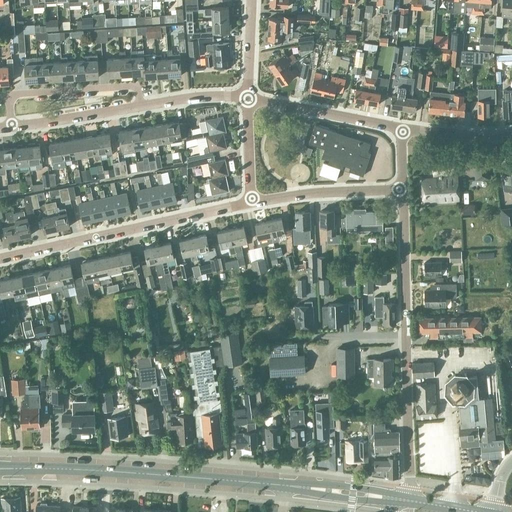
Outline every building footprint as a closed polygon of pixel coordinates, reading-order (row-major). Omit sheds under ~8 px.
[(0,0),(0,4),(3,4),(4,12),(9,11),(8,0),(0,0)] [(382,0),(382,7),(382,13),(388,14),(388,9),(392,9),(392,0),(382,0)] [(453,0),(453,13),(459,13),(460,0),(461,0),(466,1),(466,0),(453,0)] [(491,0),(478,0),(478,6),(478,11),(484,11),(485,11),(485,8),(491,8),(491,0)] [(511,23),(511,0),(502,0),(501,17),(508,18),(507,23),(511,23)] [(424,3),(418,2),(417,10),(418,10),(416,25),(429,26),(430,11),(424,11),(424,5),(425,5),(425,3),(424,3)] [(330,3),(320,3),(320,14),(329,15),(330,3)] [(357,7),(355,19),(356,20),(356,23),(361,24),(362,20),(363,20),(364,8),(357,7)] [(228,8),(212,9),(205,10),(205,16),(212,15),(212,21),(229,20),(228,8)] [(340,9),(332,9),(331,17),(340,17),(340,9)] [(398,27),(399,15),(392,14),(391,30),(397,30),(398,27)] [(315,23),(315,17),(311,17),(311,16),(293,15),(293,22),(310,23),(315,23)] [(399,15),(398,27),(399,27),(407,28),(408,16),(399,15)] [(269,19),(268,30),(292,32),(293,17),(283,16),(283,20),(269,19)] [(59,30),(58,23),(58,20),(46,21),(47,25),(47,26),(47,31),(59,30)] [(229,20),(212,21),(213,27),(206,27),(206,33),(213,33),(230,32),(229,20)] [(41,33),(47,33),(47,31),(47,26),(41,26),(41,25),(35,26),(35,34),(41,33)] [(154,27),(154,34),(166,34),(166,26),(154,27)] [(154,34),(154,27),(142,28),(142,35),(154,34)] [(292,32),(268,30),(267,42),(288,43),(289,38),(292,38),(292,32)] [(200,32),(188,33),(188,41),(201,40),(200,32)] [(452,32),(451,50),(463,51),(464,33),(452,32)] [(59,33),(48,34),(48,40),(48,41),(60,41),(59,33)] [(19,44),(18,35),(12,35),(12,44),(10,44),(11,54),(18,53),(17,44),(19,44)] [(435,36),(434,47),(447,48),(448,37),(435,36)] [(300,45),(314,43),(313,37),(299,39),(300,44),(300,45)] [(479,51),(494,52),(495,39),(480,38),(479,51)] [(199,40),(188,41),(189,56),(200,55),(199,40)] [(207,45),(207,52),(210,52),(211,57),(206,57),(206,67),(214,66),(215,69),(218,69),(218,70),(219,71),(224,71),(225,70),(225,68),(231,68),(229,43),(207,45)] [(312,50),(314,43),(300,45),(302,56),(312,50)] [(393,61),(401,62),(403,48),(395,46),(393,61)] [(358,49),(354,67),(362,68),(364,53),(363,53),(363,51),(358,49)] [(467,57),(467,51),(453,50),(452,65),(460,66),(461,57),(467,57)] [(144,57),(138,58),(137,51),(131,51),(132,58),(133,75),(145,75),(144,57)] [(132,58),(126,58),(125,52),(120,52),(120,59),(121,76),(133,75),(132,58)] [(473,52),(473,63),(482,63),(483,59),(483,52),(473,52)] [(157,78),(156,56),(156,54),(144,55),(144,57),(145,79),(157,78)] [(181,76),(180,59),(180,54),(168,55),(168,60),(169,77),(181,76)] [(286,54),(285,54),(268,66),(275,76),(287,67),(297,60),(293,54),(288,57),(286,54)] [(330,67),(338,69),(341,57),(333,54),(330,67)] [(511,61),(511,54),(496,56),(497,65),(498,68),(506,67),(506,63),(511,61)] [(85,56),(85,61),(87,78),(99,78),(97,55),(85,56)] [(168,60),(162,60),(162,55),(156,56),(157,78),(169,77),(168,60)] [(39,82),(37,57),(25,58),(25,65),(26,82),(39,82)] [(39,82),(51,81),(50,63),(43,64),(43,57),(37,57),(39,82)] [(63,80),(75,79),(74,62),(67,62),(67,57),(61,57),(61,62),(63,80)] [(7,68),(0,68),(0,84),(9,84),(9,77),(14,77),(13,59),(7,59),(7,68)] [(121,76),(120,59),(108,60),(109,77),(121,76)] [(85,61),(74,62),(75,79),(87,78),(85,61)] [(51,81),(63,80),(61,62),(50,63),(51,81)] [(310,64),(303,62),(300,77),(306,78),(310,64)] [(290,71),(287,67),(275,76),(282,86),(299,74),(294,68),(290,71)] [(322,96),(325,81),(320,80),(322,75),(315,73),(310,93),(322,96)] [(408,77),(407,84),(405,93),(405,98),(403,108),(407,109),(407,112),(415,113),(415,110),(416,110),(417,99),(411,98),(412,93),(414,78),(415,74),(409,73),(408,77)] [(424,88),(425,75),(425,74),(418,73),(416,87),(424,88)] [(371,78),(369,86),(375,87),(378,74),(371,78)] [(425,75),(424,88),(425,88),(425,90),(431,90),(432,76),(425,75)] [(407,84),(408,77),(399,76),(397,91),(399,91),(398,96),(392,95),(391,107),(390,109),(398,110),(399,108),(403,108),(405,98),(405,93),(407,84)] [(331,82),(325,81),(322,96),(334,99),(335,91),(342,93),(346,80),(337,78),(337,79),(332,77),(331,82)] [(498,96),(507,96),(506,84),(497,84),(498,96)] [(364,85),(363,85),(362,90),(356,89),(354,100),(366,103),(369,86),(364,85)] [(375,87),(369,86),(366,103),(379,105),(381,94),(374,92),(375,87)] [(480,89),(480,95),(478,95),(478,117),(489,117),(489,103),(496,103),(495,89),(480,89)] [(450,96),(450,94),(431,92),(429,112),(448,114),(449,103),(450,96)] [(464,95),(450,94),(450,96),(449,103),(448,114),(450,114),(449,115),(450,116),(455,117),(456,116),(456,115),(464,115),(465,102),(463,102),(464,95)] [(510,100),(503,101),(504,116),(511,115),(511,94),(509,95),(510,100)] [(226,133),(223,117),(200,122),(203,138),(206,137),(224,133),(226,133)] [(166,124),(170,142),(182,140),(179,122),(166,124)] [(166,124),(155,126),(158,144),(170,142),(166,124)] [(336,133),(336,132),(315,125),(310,138),(309,144),(311,144),(324,149),(321,158),(329,161),(328,165),(342,169),(343,166),(350,168),(349,172),(363,176),(369,159),(359,155),(361,150),(368,152),(370,144),(336,133)] [(158,144),(155,126),(143,128),(146,146),(153,145),(154,151),(159,150),(158,144)] [(143,128),(131,130),(134,148),(146,146),(143,128)] [(134,148),(131,130),(119,133),(122,150),(134,148)] [(206,137),(208,147),(206,148),(204,150),(205,154),(227,149),(224,133),(206,137)] [(112,144),(111,144),(109,134),(97,136),(100,154),(106,153),(107,157),(112,156),(112,152),(114,151),(112,144)] [(97,136),(85,138),(88,156),(95,155),(96,160),(101,159),(100,154),(97,136)] [(88,156),(85,138),(74,140),(77,158),(88,156)] [(74,140),(62,143),(65,160),(71,159),(72,164),(78,163),(77,158),(74,140)] [(65,160),(62,143),(50,145),(53,162),(65,160)] [(39,146),(35,146),(35,144),(27,145),(28,147),(27,147),(30,165),(36,164),(37,170),(42,169),(39,146)] [(16,149),(18,166),(30,165),(27,147),(22,148),(22,147),(21,146),(17,147),(16,148),(16,149)] [(16,149),(4,150),(6,168),(13,167),(13,171),(19,171),(18,166),(16,149)] [(173,159),(174,166),(183,164),(185,159),(184,151),(179,152),(180,158),(173,159)] [(201,155),(196,156),(187,158),(187,163),(202,160),(201,155)] [(490,179),(489,156),(475,157),(476,180),(490,179)] [(215,157),(202,160),(187,163),(187,169),(201,165),(204,177),(211,176),(212,179),(226,176),(229,175),(226,160),(216,162),(215,157)] [(433,159),(433,176),(439,176),(441,176),(457,175),(456,158),(433,159)] [(505,179),(504,180),(505,190),(508,190),(509,191),(510,193),(511,192),(511,160),(508,161),(507,163),(507,164),(503,164),(505,179)] [(125,162),(119,163),(121,175),(128,174),(125,162)] [(121,175),(119,163),(113,164),(115,176),(121,175)] [(104,173),(105,178),(113,177),(112,169),(103,170),(104,173)] [(164,186),(162,177),(161,173),(156,174),(159,187),(164,206),(178,203),(173,183),(164,186)] [(50,187),(48,175),(42,176),(44,188),(50,187)] [(226,176),(212,179),(209,180),(212,195),(230,191),(226,176)] [(439,178),(422,179),(423,204),(459,202),(457,177),(441,178),(441,176),(439,176),(439,178)] [(164,206),(159,187),(152,188),(150,180),(146,181),(148,189),(152,209),(164,206)] [(152,209),(148,189),(140,191),(138,183),(134,184),(135,192),(137,192),(141,211),(152,209)] [(33,192),(44,190),(43,184),(32,186),(33,192)] [(115,187),(111,188),(113,196),(115,196),(119,216),(127,214),(126,213),(128,212),(129,213),(131,213),(127,193),(117,196),(115,187)] [(69,191),(68,188),(59,189),(62,202),(71,200),(69,191)] [(99,191),(101,199),(103,199),(107,218),(115,216),(115,215),(117,215),(117,216),(119,216),(115,196),(113,196),(105,198),(103,190),(99,191)] [(87,194),(89,202),(91,202),(95,221),(103,219),(103,218),(105,217),(105,219),(107,218),(103,199),(101,199),(93,201),(91,193),(87,194)] [(37,194),(30,196),(33,209),(40,208),(37,194)] [(80,195),(75,196),(77,205),(79,204),(83,224),(91,222),(91,221),(93,220),(93,221),(95,221),(91,202),(89,202),(82,204),(80,195)] [(33,209),(30,196),(23,197),(27,215),(34,214),(33,209)] [(461,215),(476,214),(475,205),(460,206),(461,215)] [(57,209),(53,209),(58,229),(70,227),(66,209),(59,210),(59,208),(57,208),(57,209)] [(47,211),(48,217),(42,218),(45,232),(58,229),(53,209),(47,211)] [(383,230),(383,217),(387,217),(386,210),(375,210),(375,213),(373,213),(373,212),(366,212),(366,211),(365,211),(365,212),(361,212),(361,209),(346,210),(346,215),(348,215),(348,217),(346,217),(346,219),(346,227),(346,231),(383,230)] [(502,223),(511,228),(511,209),(501,210),(502,223)] [(11,226),(9,226),(4,228),(7,241),(19,238),(14,214),(13,211),(6,212),(7,219),(9,219),(11,226)] [(24,212),(14,214),(19,238),(31,235),(27,218),(25,219),(24,212)] [(297,213),(297,228),(294,228),(294,244),(311,244),(310,229),(310,212),(297,213)] [(321,212),(321,228),(328,227),(328,236),(336,236),(335,216),(333,216),(333,212),(321,212)] [(282,219),(270,222),(273,237),(274,243),(280,241),(279,235),(285,234),(282,219)] [(273,237),(270,222),(256,225),(260,240),(273,237)] [(244,227),(231,229),(236,253),(242,252),(241,243),(247,242),(244,227)] [(231,229),(218,232),(222,248),(229,246),(230,254),(236,253),(231,229)] [(206,235),(194,238),(197,254),(210,251),(206,235)] [(496,253),(496,236),(486,236),(486,244),(469,244),(469,254),(496,253)] [(197,254),(194,238),(180,241),(183,257),(197,254)] [(178,266),(176,257),(174,258),(171,243),(158,246),(162,262),(163,269),(169,268),(169,266),(177,265),(177,266),(178,266)] [(162,262),(158,246),(145,249),(149,264),(156,263),(158,272),(164,271),(163,269),(162,262)] [(118,255),(122,271),(134,268),(130,252),(118,255)] [(303,264),(295,265),(295,268),(295,269),(307,267),(317,267),(318,267),(317,258),(317,252),(308,252),(308,260),(303,260),(303,264)] [(449,253),(450,263),(461,262),(461,252),(449,253)] [(122,271),(118,255),(107,258),(110,273),(122,271)] [(295,268),(295,265),(292,255),(285,257),(288,269),(295,268)] [(243,256),(237,258),(239,265),(245,264),(243,256)] [(224,257),(217,259),(220,270),(227,269),(224,257)] [(326,257),(317,258),(318,267),(318,276),(327,275),(326,257)] [(110,273),(107,258),(95,261),(98,276),(110,273)] [(220,270),(217,259),(210,260),(213,272),(220,270)] [(264,260),(258,262),(260,274),(267,272),(264,260)] [(95,261),(82,264),(87,284),(99,281),(98,276),(95,261)] [(260,274),(258,262),(251,263),(254,275),(260,274)] [(187,263),(181,264),(184,278),(190,277),(187,263)] [(423,269),(424,270),(425,276),(442,276),(441,269),(448,269),(447,263),(441,263),(424,264),(424,265),(423,265),(423,269)] [(69,289),(68,283),(74,282),(71,266),(58,269),(62,285),(63,290),(69,289)] [(317,267),(307,267),(308,282),(318,282),(317,267)] [(56,286),(62,285),(58,269),(46,271),(52,294),(58,292),(56,286)] [(140,269),(134,270),(138,287),(144,285),(140,269)] [(52,294),(46,271),(35,274),(39,290),(40,296),(52,294)] [(174,288),(173,281),(171,273),(165,274),(167,283),(168,289),(174,288)] [(39,290),(35,274),(22,277),(26,293),(39,290)] [(153,275),(152,275),(146,276),(148,287),(148,289),(155,287),(153,275)] [(363,293),(373,293),(372,275),(362,275),(363,293)] [(4,279),(4,281),(0,281),(0,287),(2,298),(14,295),(11,279),(10,279),(10,278),(9,277),(5,278),(4,279)] [(26,293),(22,277),(11,279),(14,295),(26,293)] [(298,297),(306,296),(305,280),(297,280),(298,297)] [(320,280),(320,294),(328,294),(328,280),(320,280)] [(425,291),(426,306),(446,306),(446,298),(457,298),(456,284),(440,284),(441,291),(425,291)] [(87,286),(81,287),(84,301),(90,300),(87,286)] [(79,302),(84,301),(81,287),(76,289),(79,302)] [(384,304),(384,297),(375,297),(375,318),(383,318),(383,325),(396,325),(395,304),(384,304)] [(305,303),(305,307),(296,307),(296,328),(313,327),(312,302),(305,303)] [(342,322),(348,322),(348,304),(329,304),(329,306),(323,307),(323,324),(330,323),(330,325),(342,325),(342,322)] [(480,321),(480,318),(417,319),(417,332),(430,332),(430,339),(438,339),(464,338),(464,342),(473,341),(472,332),(480,332),(480,328),(481,328),(482,327),(482,325),(482,323),(481,321),(480,321)] [(23,322),(27,338),(35,336),(31,320),(23,322)] [(60,332),(58,324),(49,326),(51,334),(60,332)] [(46,326),(38,328),(40,336),(48,334),(46,326)] [(220,334),(222,346),(225,366),(225,367),(242,364),(237,332),(220,334)] [(154,355),(161,354),(158,335),(151,336),(154,355)] [(187,351),(195,402),(192,403),(192,407),(193,415),(195,415),(197,434),(201,434),(202,447),(222,445),(219,412),(222,412),(221,399),(216,368),(225,367),(225,366),(222,346),(212,347),(212,345),(209,346),(210,348),(187,351)] [(291,373),(312,372),(311,353),(297,354),(297,348),(287,349),(289,373),(291,373)] [(337,348),(338,376),(354,376),(353,348),(337,348)] [(181,350),(174,351),(175,361),(186,359),(185,350),(181,350)] [(161,359),(161,354),(154,355),(155,363),(163,362),(163,359),(161,359)] [(375,363),(375,360),(368,360),(368,377),(375,377),(375,386),(376,386),(376,384),(384,384),(384,386),(386,386),(386,385),(393,385),(392,376),(390,376),(390,371),(392,371),(392,360),(383,360),(383,363),(375,363)] [(434,376),(433,363),(413,364),(413,378),(434,376)] [(142,388),(158,386),(155,366),(140,368),(142,388)] [(313,384),(312,372),(291,373),(292,390),(300,389),(299,385),(313,384)] [(461,378),(461,382),(457,381),(451,386),(451,393),(457,399),(459,399),(461,427),(459,428),(461,448),(481,446),(482,452),(505,450),(503,439),(496,440),(490,390),(478,391),(477,377),(461,378)] [(50,389),(52,389),(53,401),(64,401),(64,389),(63,389),(63,378),(50,378),(50,389)] [(164,379),(161,380),(162,386),(158,386),(161,401),(168,400),(164,379)] [(263,379),(255,380),(258,404),(266,403),(263,379)] [(19,394),(25,394),(24,380),(16,381),(16,387),(19,387),(19,394)] [(417,385),(418,406),(417,406),(418,418),(437,417),(437,405),(435,405),(434,384),(417,385)] [(26,387),(27,395),(38,394),(38,386),(26,387)] [(112,391),(98,393),(100,412),(114,410),(112,391)] [(191,393),(184,393),(185,407),(192,407),(192,403),(191,393)] [(257,448),(256,433),(255,433),(254,418),(257,417),(254,394),(244,395),(248,419),(247,419),(248,434),(237,434),(237,449),(257,448)] [(32,399),(32,395),(25,396),(26,403),(22,404),(23,410),(21,410),(23,430),(31,429),(30,399),(32,399)] [(40,395),(32,395),(32,399),(30,399),(31,429),(32,429),(33,432),(39,431),(39,429),(40,428),(39,408),(39,405),(41,405),(40,395)] [(152,402),(136,405),(137,413),(136,413),(137,421),(138,421),(140,435),(159,433),(158,427),(157,419),(155,410),(153,410),(152,402)] [(96,430),(95,406),(84,406),(84,408),(73,408),(73,416),(63,416),(63,427),(73,427),(73,431),(76,431),(76,433),(83,433),(83,431),(86,431),(96,430)] [(316,412),(317,436),(329,435),(329,428),(335,428),(334,417),(335,417),(334,407),(316,408),(316,412)] [(305,428),(304,419),(304,410),(290,411),(292,446),(305,445),(305,436),(307,436),(307,428),(305,428)] [(193,442),(192,423),(193,423),(192,418),(191,418),(191,415),(186,416),(185,411),(181,411),(181,416),(177,416),(176,414),(171,415),(172,429),(177,429),(178,443),(187,442),(187,443),(192,443),(192,442),(193,442)] [(335,417),(334,417),(335,428),(335,430),(337,430),(338,430),(344,430),(345,429),(347,429),(346,417),(344,417),(343,416),(338,416),(337,417),(335,417)] [(128,437),(125,417),(108,419),(111,440),(128,437)] [(274,447),(281,446),(280,435),(282,435),(282,428),(279,428),(279,419),(272,420),(273,429),(266,429),(267,447),(269,447),(269,448),(274,448),(274,447)] [(452,451),(459,450),(455,421),(442,423),(447,459),(453,459),(452,451)] [(385,426),(375,426),(375,434),(375,441),(375,442),(375,471),(384,471),(384,477),(400,477),(400,452),(399,434),(390,434),(390,430),(385,430),(385,426)] [(369,462),(368,442),(346,442),(347,463),(369,462)] [(483,499),(484,489),(477,488),(477,491),(471,490),(471,498),(483,499)] [(1,511),(20,511),(20,498),(1,499),(1,511)] [(41,503),(41,505),(36,505),(36,511),(48,511),(48,506),(47,506),(47,504),(41,503)]
